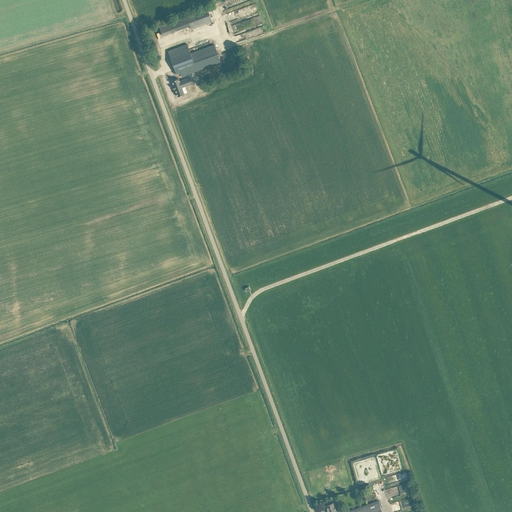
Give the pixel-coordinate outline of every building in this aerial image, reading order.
[(162,36),(211,18),(207,9),(159,27),(162,36)] [(239,39),(268,30),(266,25),(237,34),(239,39)] [(215,31),(197,37),(199,44),(219,37),(218,34),(216,34),(215,31)] [(168,51),(177,74),(180,73),(181,77),(221,62),(214,44),(190,53),(187,44),(168,51)] [(179,83),(172,86),(174,90),(173,90),(174,94),(175,94),(178,101),(184,99),(182,93),(193,89),(190,82),(180,86),(179,84),(179,83)] [(279,267),(279,266),(278,263),(275,264),(276,268),(255,275),(259,286),(288,275),(284,265),(279,267)] [(399,485),(401,493),(412,490),(410,484),(404,486),(403,484),(399,485)] [(381,511),(378,500),(346,511),(339,511),(338,509),(336,510),(333,502),(326,505),(328,511),(381,511)]
